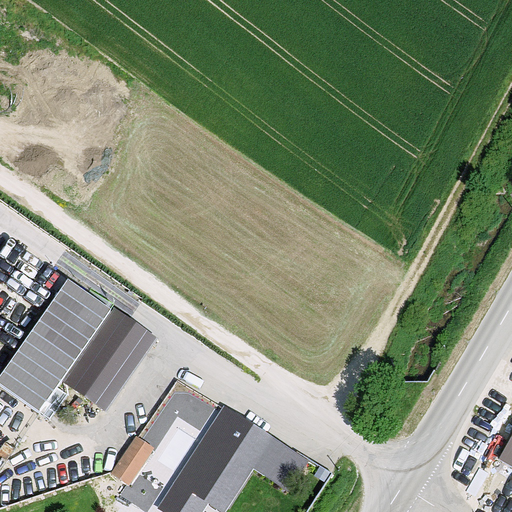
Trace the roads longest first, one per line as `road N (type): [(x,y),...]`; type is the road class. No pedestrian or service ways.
road 1 (track): [(0,180),(406,484)]
road 2 (tertiary): [(406,484),(511,302)]
